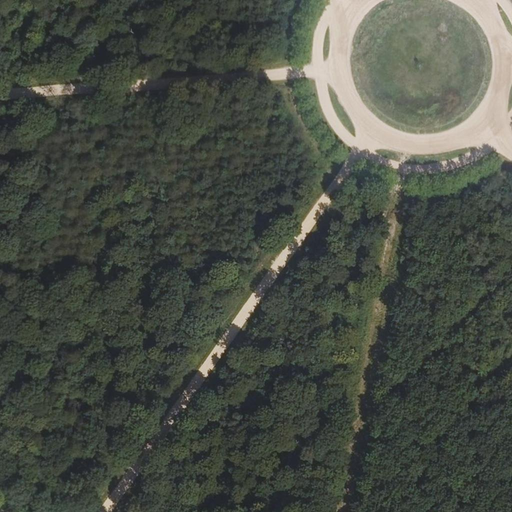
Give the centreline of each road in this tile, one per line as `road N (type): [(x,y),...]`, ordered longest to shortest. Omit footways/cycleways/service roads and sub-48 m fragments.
road 1 (track): [(104,511),(369,137)]
road 2 (track): [(482,0),(506,37),(503,97),(485,125),(434,152),(369,137),(336,97),(331,47),(358,0)]
road 3 (track): [(405,151),(342,511)]
road 4 (track): [(330,71),(0,94)]
